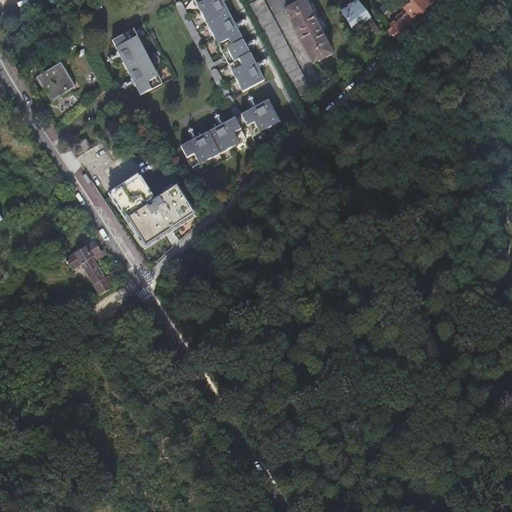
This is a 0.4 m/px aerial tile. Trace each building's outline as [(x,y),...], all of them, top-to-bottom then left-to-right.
[(176,0),(170,3),(233,120),(244,142),(248,149),(250,150),(251,151),(253,150),(254,149),(255,148),(255,147),(255,145),(251,138),(239,116),(213,67),(212,64),(202,46),(200,43),(177,0),(176,0)] [(194,0),(214,36),(215,39),(224,56),(223,57),(222,59),(223,60),(224,61),(226,62),(227,62),(243,92),(265,81),(259,70),(256,65),(248,50),(246,45),(238,30),(235,25),(223,3),(221,0),(194,0)] [(263,0),(259,0),(249,5),(299,100),(312,93),(263,0)] [(391,29),(396,35),(430,2),(427,0),(413,0),(404,10),(406,13),(395,24),(392,21),(388,25),(391,29)] [(432,0),(430,2),(396,35),(397,37),(434,2),(432,0)] [(303,2),(285,12),(313,65),(331,55),(303,2)] [(340,12),(351,31),(369,22),(359,2),(340,12)] [(404,10),(392,21),(395,24),(406,13),(404,10)] [(245,20),(235,25),(238,30),(248,25),(245,20)] [(351,31),(357,42),(375,33),(369,22),(351,31)] [(397,37),(396,35),(391,29),(387,32),(393,40),(397,37)] [(113,42),(119,53),(122,58),(134,80),(136,85),(142,95),(162,84),(133,31),(113,42)] [(200,43),(202,46),(215,39),(214,36),(200,43)] [(256,40),(246,45),(248,50),(258,44),(256,40)] [(122,58),(119,53),(109,58),(112,63),(122,58)] [(223,60),(222,59),(212,64),(213,67),(224,61),(223,60)] [(266,60),(256,65),(259,70),(269,65),(266,60)] [(20,63),(12,68),(16,75),(24,70),(20,63)] [(61,64),(37,79),(52,102),(76,87),(61,64)] [(126,89),(136,85),(134,80),(124,85),(126,89)] [(246,100),(252,110),(256,108),(251,97),(246,100)] [(252,110),(239,116),(251,138),(281,122),(269,101),(256,108),(252,110)] [(212,118),(218,128),(222,126),(217,116),(212,118)] [(197,139),(192,142),(181,147),(193,169),(244,142),(233,120),(222,126),(218,128),(197,139)] [(187,131),(192,142),(197,139),(191,129),(187,131)] [(85,138),(79,142),(85,152),(92,147),(85,138)] [(141,173),(114,190),(145,241),(194,210),(177,182),(156,196),(141,173)] [(81,264),(101,294),(117,286),(110,275),(105,278),(94,261),(106,254),(103,249),(100,251),(94,241),(65,260),(72,270),(81,264)]
